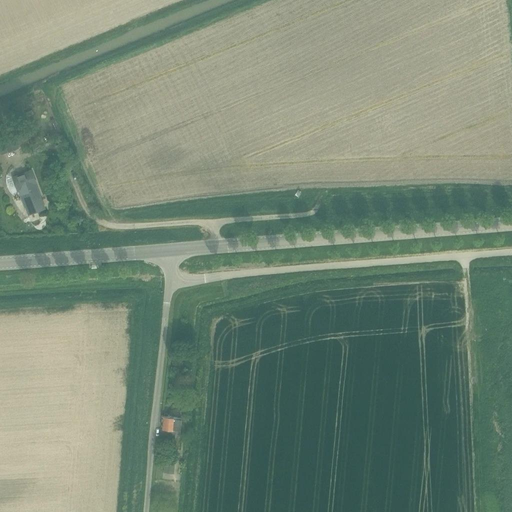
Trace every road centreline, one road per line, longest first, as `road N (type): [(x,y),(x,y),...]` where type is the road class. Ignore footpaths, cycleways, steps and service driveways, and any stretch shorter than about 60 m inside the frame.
road 1 (residential): [(168,285),(511,253)]
road 2 (tertiary): [(511,225),(169,250)]
road 3 (unclassified): [(146,511),(168,285)]
road 4 (tertiary): [(169,250),(0,263)]
